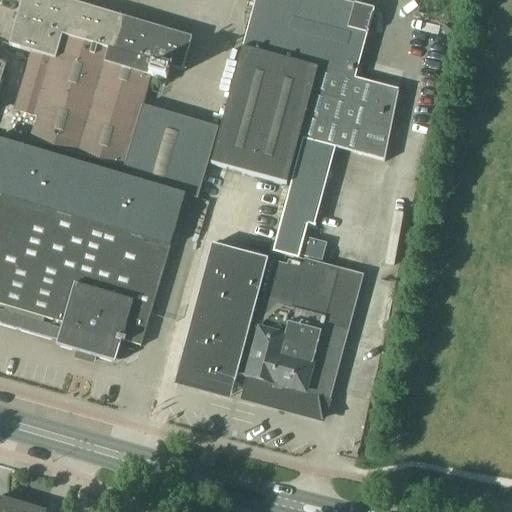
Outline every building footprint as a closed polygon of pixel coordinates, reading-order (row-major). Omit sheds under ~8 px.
[(117,176),(185,198),(185,197),(198,201),(219,131),(139,106),(148,77),(164,82),(168,69),(181,73),(191,40),(61,0),(22,0),(8,45),(30,52),(12,109),(35,117),(28,141),(120,169),(117,176)] [(318,71),(354,80),(365,37),(366,37),(372,11),(351,6),(351,7),(323,0),(255,0),(243,49),(319,69),(318,71)] [(243,49),(212,168),(288,187),(300,141),(300,140),(318,71),(319,69),(243,49)] [(314,227),(335,150),(382,161),(397,91),(354,80),(318,71),(300,140),(300,141),(302,141),(271,261),(284,264),(285,260),(299,264),(301,257),(322,263),(327,244),(305,239),(309,226),(314,227)] [(0,141),(0,305),(54,322),(54,321),(63,324),(56,347),(113,364),(120,344),(123,345),(124,343),(139,348),(185,198),(117,176),(117,177),(0,141)] [(213,248),(176,382),(230,396),(231,397),(251,323),(256,324),(253,334),(258,336),(239,400),(319,423),(322,424),(319,406),(326,405),(328,405),(328,404),(361,282),(363,277),(304,261),(303,267),(288,263),(287,266),(274,263),(273,266),(262,302),(257,301),(268,264),(213,248)] [(0,511),(17,511),(21,503),(5,498),(0,501),(0,511)] [(21,503),(17,511),(38,511),(37,508),(21,503)]
